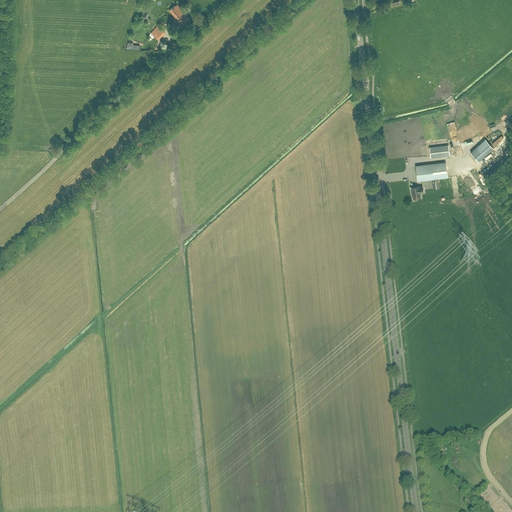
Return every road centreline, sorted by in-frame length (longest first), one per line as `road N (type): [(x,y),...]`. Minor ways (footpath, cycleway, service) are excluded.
road 1 (secondary): [(415,511),(356,0)]
road 2 (track): [(301,0),(0,270)]
road 3 (track): [(0,208),(230,0)]
